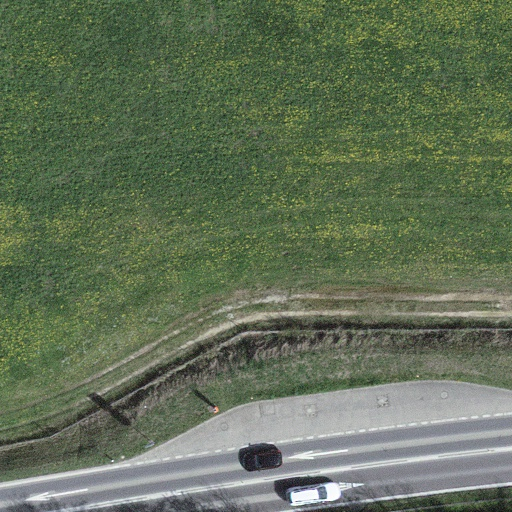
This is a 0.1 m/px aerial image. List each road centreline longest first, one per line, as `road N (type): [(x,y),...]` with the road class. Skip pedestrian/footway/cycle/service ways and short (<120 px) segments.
road 1 (track): [(511,298),(294,303),(219,314),(79,398)]
road 2 (motorway): [(511,451),(87,511)]
